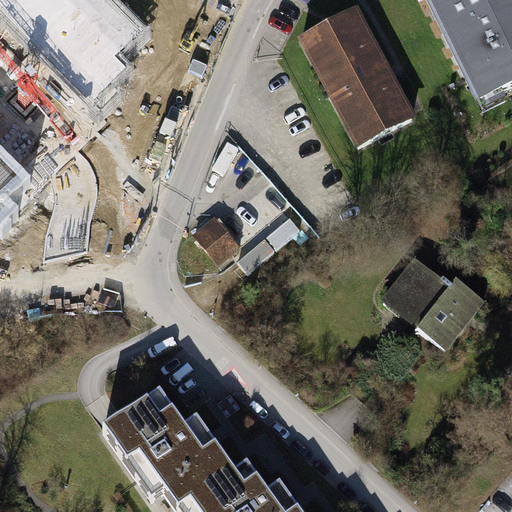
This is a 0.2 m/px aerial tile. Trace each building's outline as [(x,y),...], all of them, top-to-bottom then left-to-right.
[(0,0),(0,18),(98,115),(132,81),(121,71),(147,44),(102,0),(0,0)] [(511,0),(421,0),(477,112),(511,94),(511,0)] [(358,19),(303,48),(357,151),(413,122),(358,19)] [(0,226),(9,217),(0,207),(24,184),(0,160),(0,226)] [(218,222),(197,239),(218,264),(239,247),(218,222)] [(419,258),(384,299),(445,353),(488,304),(460,280),(453,288),(419,258)] [(217,455),(163,384),(99,431),(160,511),(161,511),(170,505),(175,511),(298,511),(286,496),(275,503),(231,445),(217,455)]
